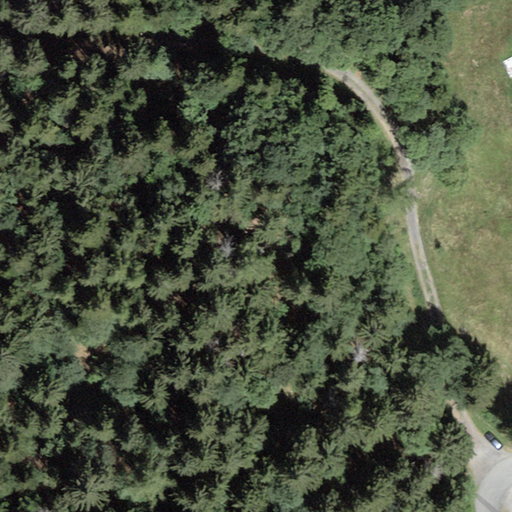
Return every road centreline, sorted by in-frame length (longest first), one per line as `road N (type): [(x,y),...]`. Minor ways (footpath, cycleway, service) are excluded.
road 1 (track): [(410,191),(369,94),(323,61),(280,45),(184,41),(0,14)]
road 2 (track): [(493,483),(456,403),(410,191)]
